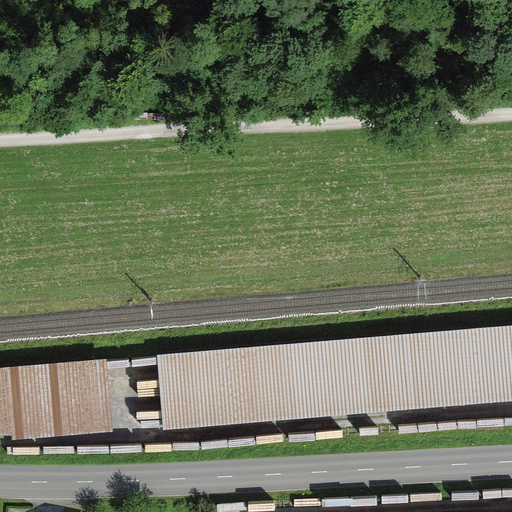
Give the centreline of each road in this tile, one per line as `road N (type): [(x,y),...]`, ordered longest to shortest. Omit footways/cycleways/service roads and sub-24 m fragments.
road 1 (track): [(0,141),(511,112)]
road 2 (primary): [(0,485),(241,481),(511,462)]
